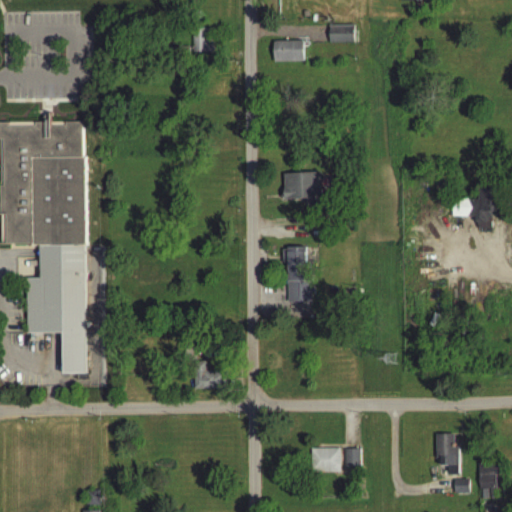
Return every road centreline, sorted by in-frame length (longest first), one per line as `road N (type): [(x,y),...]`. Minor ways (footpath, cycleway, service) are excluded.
road 1 (residential): [(511,400),(0,407)]
road 2 (residential): [(247,0),(253,511)]
